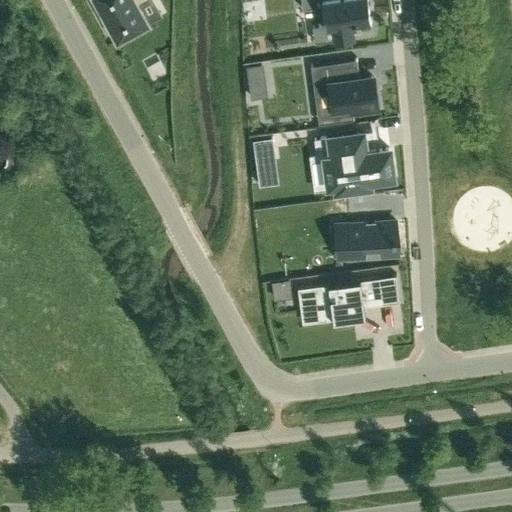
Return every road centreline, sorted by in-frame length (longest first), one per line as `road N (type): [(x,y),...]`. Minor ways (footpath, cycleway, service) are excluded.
road 1 (residential): [(57,0),(273,396),(437,373)]
road 2 (tertiary): [(511,468),(266,501),(0,510)]
road 3 (unclassified): [(21,457),(189,447),(511,403)]
road 4 (residential): [(405,0),(437,373)]
